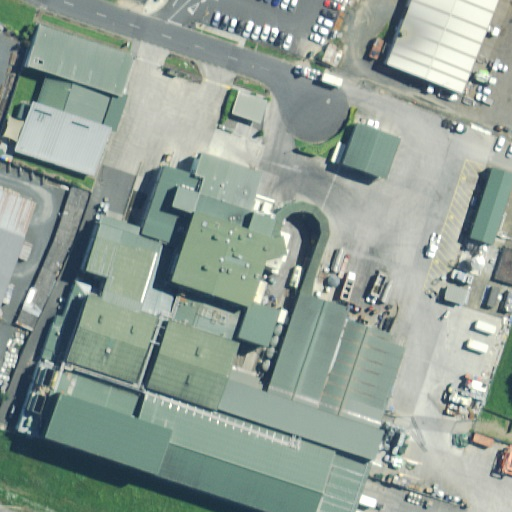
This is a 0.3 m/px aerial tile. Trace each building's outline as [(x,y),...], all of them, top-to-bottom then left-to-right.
[(403,0),(379,63),(454,92),(490,0),(403,0)] [(126,55),(33,23),(19,64),(43,73),(102,92),(112,95),(126,55)] [(102,92),(43,73),(32,105),(92,124),(102,92)] [(16,83),(3,79),(0,89),(0,94),(11,98),(16,83)] [(235,91),(227,112),(255,122),(263,101),(235,91)] [(0,114),(4,116),(9,101),(0,97),(0,114)] [(32,105),(24,102),(9,151),(87,175),(102,127),(92,124),(32,105)] [(391,137),(348,122),(333,163),(376,178),(391,137)] [(24,437),(256,511),(345,511),(363,460),(298,438),(312,400),(358,415),(361,405),(378,410),(399,348),(383,342),(385,334),(339,319),(341,308),(306,294),(294,291),(249,422),(202,407),(225,338),(255,347),(268,311),(232,300),(246,258),(256,218),(236,212),(250,172),(188,152),(179,172),(155,164),(132,227),(94,215),(82,239),(71,269),(93,276),(86,297),(73,293),(24,437)] [(509,174),(486,167),(464,237),(487,244),(509,174)] [(0,282),(29,203),(0,192),(0,282)] [(256,218),(246,258),(268,254),(264,232),(268,219),(277,211),(288,209),(300,213),(307,220),(311,233),(294,291),(306,294),(308,275),(321,233),(317,217),(307,206),(292,200),(273,203),(256,218)] [(463,290),(445,284),(440,298),(458,304),(463,290)]
